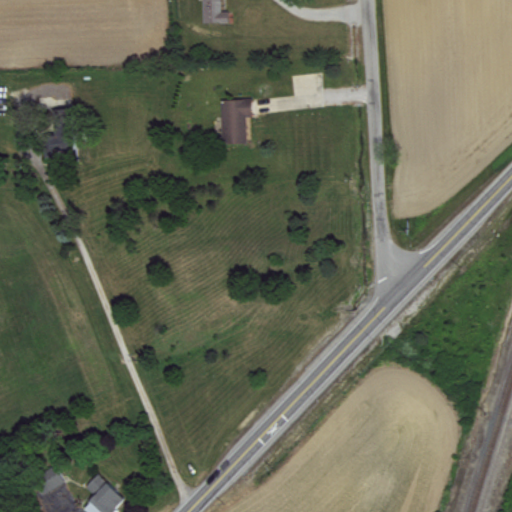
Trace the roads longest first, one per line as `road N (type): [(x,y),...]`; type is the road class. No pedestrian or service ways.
road 1 (primary): [(195,511),(511,178)]
road 2 (residential): [(386,309),(373,0)]
